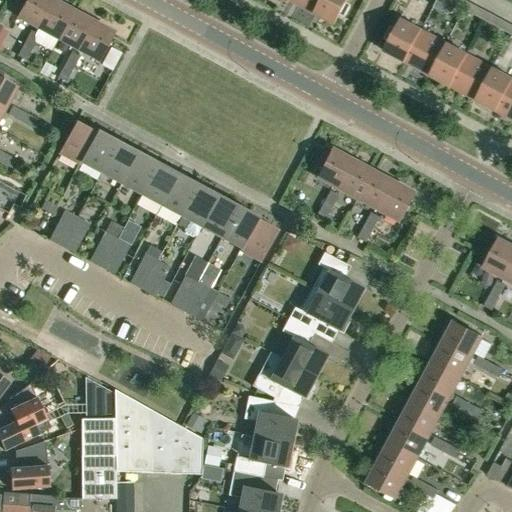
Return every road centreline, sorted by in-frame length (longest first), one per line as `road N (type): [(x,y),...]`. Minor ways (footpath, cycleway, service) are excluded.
road 1 (unclassified): [(308,511),(327,453),(475,176)]
road 2 (tertiary): [(329,98),(146,0)]
road 3 (tertiary): [(475,176),(329,98)]
